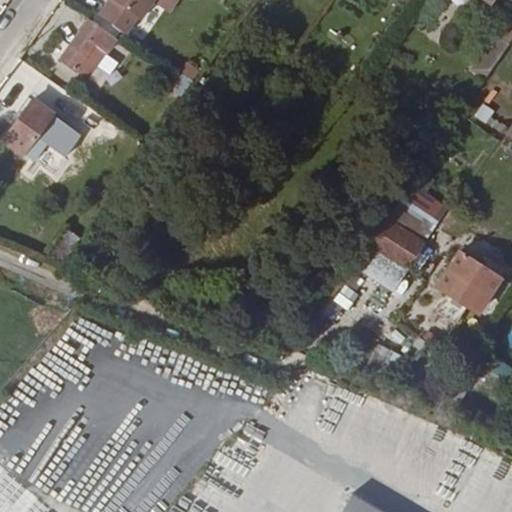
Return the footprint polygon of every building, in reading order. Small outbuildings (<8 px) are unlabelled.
[(106,0),(95,12),(122,31),(132,17),(135,18),(147,0),(106,0)] [(497,41),(508,49),(511,43),(511,1),(507,2),(497,16),(509,25),(497,41)] [(117,33),(89,12),(80,26),(96,37),(78,64),(86,70),(105,46),(107,46),(117,33)] [(80,26),(62,52),(78,64),(96,37),(80,26)] [(3,129),(23,142),(51,102),(33,89),(3,129)] [(94,200),(84,213),(92,219),(103,205),(94,200)] [(425,236),(390,210),(388,212),(374,235),(409,258),(425,236)] [(63,266),(81,237),(66,228),(48,257),(63,266)] [(388,288),(409,258),(374,235),(355,263),(388,288)] [(467,297),(481,308),(506,271),(500,268),(505,260),(493,253),(489,260),(465,244),(441,280),(455,290),(451,296),(462,304),(467,297)] [(333,304),(349,312),(359,293),(343,285),(333,304)] [(0,456),(0,475),(95,511),(148,511),(162,479),(189,489),(202,457),(73,457),(73,435),(70,442),(57,442),(57,457),(0,456)] [(52,511),(37,498),(20,494),(18,497),(13,511),(5,511),(0,506),(0,511),(52,511)] [(324,511),(287,494),(278,511),(324,511)]
